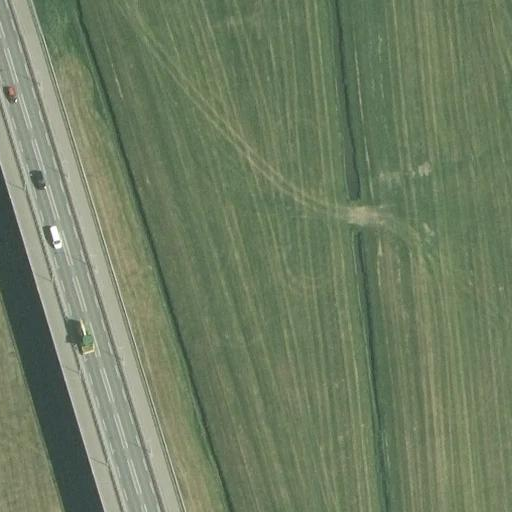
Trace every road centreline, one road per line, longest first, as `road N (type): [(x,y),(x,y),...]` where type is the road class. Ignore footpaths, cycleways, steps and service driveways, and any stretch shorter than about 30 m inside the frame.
road 1 (unclassified): [(169,511),(18,0)]
road 2 (primary): [(137,511),(0,51)]
road 3 (unclassified): [(106,511),(0,153)]
